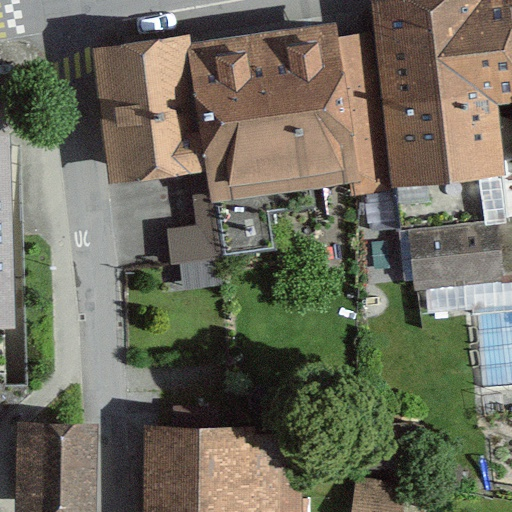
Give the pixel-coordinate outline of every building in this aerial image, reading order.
[(494,218),(480,95),(511,91),(511,24),(509,0),(465,0),(392,8),(409,190),(422,189),(426,225),(494,218)] [(388,186),(369,34),(252,50),(192,59),(209,164),(211,176),(211,181),(220,232),(221,255),(275,247),(270,211),(315,205),(309,167),(350,161),(354,191),(388,186)] [(195,156),(196,166),(209,164),(192,59),(190,44),(154,49),(102,57),(118,167),(195,156)] [(168,230),(173,262),(221,255),(220,232),(211,181),(211,176),(191,179),(198,226),(168,230)] [(418,234),(423,279),(493,272),(488,226),(418,234)] [(89,505),(90,432),(34,431),(32,504),(89,505)] [(296,511),(298,437),(160,435),(159,511),(296,511)] [(359,481),(355,511),(399,511),(403,487),(359,481)]
